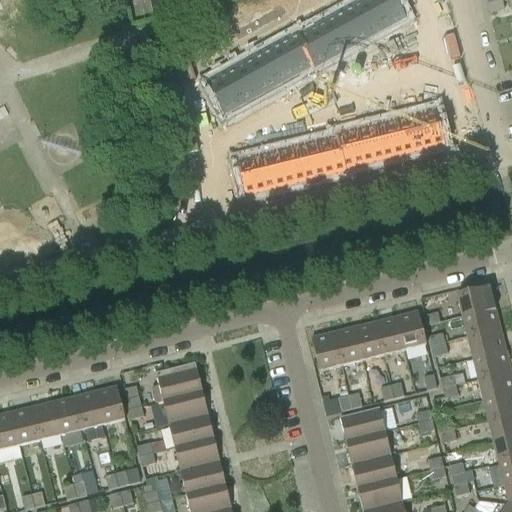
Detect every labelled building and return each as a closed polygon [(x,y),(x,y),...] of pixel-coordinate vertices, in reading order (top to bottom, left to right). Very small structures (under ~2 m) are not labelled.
[(371,0),(362,0),(351,6),(368,39),(386,29),(371,0)] [(394,0),(371,0),(386,29),(405,20),(394,0)] [(502,3),(488,6),(490,16),(504,13),(502,3)] [(351,6),(333,15),(350,48),(368,39),(351,6)] [(333,15),(315,25),(332,57),(350,48),(333,15)] [(315,25),(297,34),(312,64),(314,67),(332,57),(315,25)] [(295,32),(277,41),(294,74),(312,64),(297,34),(295,32)] [(277,41),(259,51),(276,83),(294,74),(277,41)] [(408,47),(398,52),(402,59),(412,54),(408,47)] [(259,51),(241,60),(258,93),(276,83),(259,51)] [(398,52),(388,57),(391,64),(402,59),(398,52)] [(241,60),(223,69),(240,102),(258,93),(241,60)] [(372,65),(362,70),(366,77),(376,72),(372,65)] [(223,69),(204,79),(221,112),(240,102),(223,69)] [(362,70),(352,75),(356,82),(366,77),(362,70)] [(335,84),(325,89),(329,96),(339,91),(335,84)] [(325,89),(315,94),(319,101),(329,96),(325,89)] [(427,90),(416,93),(417,101),(428,98),(427,90)] [(416,93),(404,96),(406,104),(417,101),(416,93)] [(387,100),(376,103),(378,111),(389,108),(387,100)] [(376,103),(365,106),(367,113),(378,111),(376,103)] [(298,110),(290,112),(293,123),(301,121),(298,110)] [(347,110),(336,113),(338,120),(349,118),(347,110)] [(290,112),(283,114),(285,125),(293,123),(290,112)] [(336,113),(326,115),(327,123),(338,120),(336,113)] [(443,118),(423,123),(432,159),(452,154),(443,118)] [(301,121),(293,123),(296,134),(304,132),(301,121)] [(262,123),(251,126),(253,134),(264,131),(262,123)] [(293,123),(285,125),(288,136),(296,134),(293,123)] [(423,123),(403,128),(412,164),(432,159),(423,123)] [(251,126),(240,128),(242,136),(253,134),(251,126)] [(403,128),(383,133),(392,169),(412,164),(403,128)] [(383,133),(364,138),(373,174),(392,169),(383,133)] [(268,134),(257,137),(259,145),(270,142),(268,134)] [(257,137),(246,140),(248,148),(259,145),(257,137)] [(364,138),(344,143),(344,146),(353,179),(373,174),(364,138)] [(344,146),(325,151),(334,186),(354,181),(353,179),(344,146)] [(325,151),(305,156),(314,192),(334,186),(325,151)] [(305,156),(285,161),(294,197),(314,192),(305,156)] [(285,161),(265,166),(274,202),(294,197),(285,161)] [(265,166),(245,171),(254,207),(274,202),(265,166)] [(462,319),(495,311),(490,289),(457,297),(462,319)] [(495,311),(462,319),(467,340),(500,332),(495,311)] [(396,320),(404,353),(426,347),(418,314),(396,320)] [(427,328),(440,324),(437,315),(425,319),(427,328)] [(375,325),(383,358),(404,353),(396,320),(375,325)] [(354,330),(362,363),(383,358),(375,325),(354,330)] [(333,335),(341,368),(362,363),(354,330),(333,335)] [(473,361),(506,353),(500,332),(467,340),(473,361)] [(341,368),(333,335),(311,341),(319,374),(341,368)] [(432,349),(445,345),(443,336),(430,339),(432,349)] [(445,345),(432,349),(435,359),(448,356),(445,345)] [(506,353),(473,361),(478,382),(511,374),(506,353)] [(155,401),(201,390),(195,365),(156,375),(159,388),(152,390),(155,401)] [(483,403),(511,395),(511,378),(511,374),(478,382),(483,403)] [(424,380),(427,392),(437,390),(434,378),(424,380)] [(443,391),(456,387),(453,378),(441,381),(443,391)] [(391,388),(394,401),(404,398),(401,386),(391,388)] [(456,387),(443,391),(445,401),(458,398),(456,387)] [(394,401),(391,388),(381,391),(384,403),(394,401)] [(95,395),(103,428),(125,422),(117,389),(95,395)] [(123,393),(127,408),(140,405),(136,390),(123,393)] [(201,390),(155,401),(156,406),(163,404),(168,424),(207,414),(201,390)] [(74,400),(82,433),(103,428),(95,395),(74,400)] [(511,395),(483,403),(488,424),(511,417),(511,395)] [(330,404),(329,396),(322,398),(323,405),(330,404)] [(349,398),(352,411),(362,409),(359,396),(349,398)] [(352,411),(349,398),(339,401),(342,414),(352,411)] [(53,405),(61,438),(82,433),(74,400),(53,405)] [(32,410),(40,443),(61,438),(53,405),(32,410)] [(144,419),(140,405),(127,408),(131,423),(144,419)] [(11,415),(19,448),(40,443),(32,410),(11,415)] [(346,444),(385,434),(379,410),(340,420),(346,444)] [(419,426),(432,423),(430,413),(416,417),(419,426)] [(207,414),(168,424),(174,447),(213,438),(207,414)] [(0,453),(19,448),(11,415),(0,417),(0,453)] [(493,445),(511,440),(511,417),(488,424),(493,445)] [(432,423),(419,426),(421,437),(434,433),(432,423)] [(441,436),(454,432),(452,423),(439,426),(441,436)] [(454,432),(441,436),(444,446),(457,443),(454,432)] [(352,467),(391,458),(385,434),(346,444),(352,467)] [(213,438),(174,447),(180,471),(219,462),(213,438)] [(511,440),(493,445),(499,466),(511,462),(511,440)] [(139,456),(152,453),(150,446),(137,449),(139,456)] [(152,453),(139,456),(143,470),(155,466),(152,453)] [(357,491),(397,481),(391,458),(352,467),(357,491)] [(430,473),(443,469),(441,460),(428,463),(430,473)] [(219,462),(180,471),(186,495),(225,485),(219,462)] [(511,507),(511,462),(499,466),(508,507),(511,507)] [(462,466),(449,469),(452,478),(465,475),(462,466)] [(443,469),(430,473),(433,483),(446,480),(443,469)] [(115,476),(118,490),(140,484),(137,471),(115,476)] [(465,475),(452,478),(454,488),(467,485),(465,475)] [(118,490),(115,476),(105,479),(109,492),(118,490)] [(146,505),(159,502),(157,494),(159,494),(155,480),(146,483),(147,488),(142,490),(146,505)] [(362,511),(370,511),(402,504),(397,481),(357,491),(362,511)] [(73,487),(77,500),(87,498),(84,485),(73,487)] [(225,485),(186,495),(189,511),(219,511),(231,509),(225,485)] [(467,485),(454,488),(457,499),(470,495),(467,485)] [(77,500),(73,487),(64,490),(67,503),(77,500)] [(120,495),(123,509),(133,506),(130,493),(120,495)] [(31,497),(35,511),(45,508),(42,495),(31,497)] [(123,509),(120,495),(110,497),(113,511),(123,509)] [(29,511),(35,511),(31,497),(22,499),(24,511),(29,511)] [(161,511),(159,502),(146,505),(147,511),(161,511)] [(78,505),(79,511),(90,511),(88,503),(78,505)]
